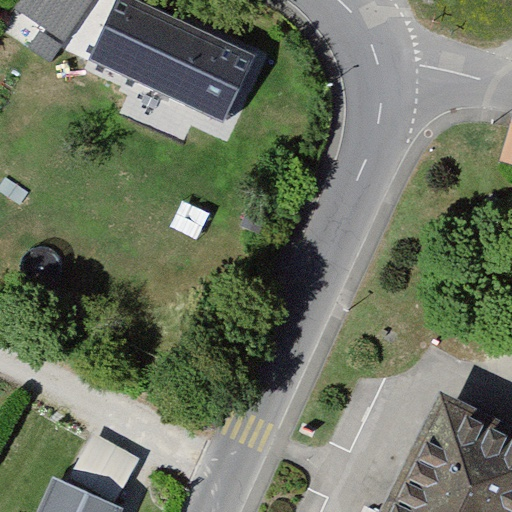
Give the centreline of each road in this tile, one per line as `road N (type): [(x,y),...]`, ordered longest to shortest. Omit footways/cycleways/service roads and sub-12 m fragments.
road 1 (residential): [(382,60),(377,128),(220,511)]
road 2 (residential): [(382,60),(511,92)]
